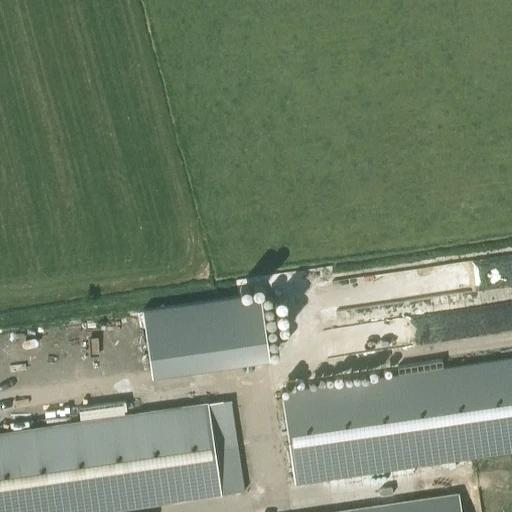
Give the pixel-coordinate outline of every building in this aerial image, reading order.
[(511,254),(316,280),(321,324),(392,315),(389,297),(489,284),(489,280),(511,277),(511,254)] [(259,292),(142,308),(151,376),(268,360),(259,292)] [(511,450),(511,358),(282,393),(295,483),(511,450)] [(207,406),(0,433),(0,511),(106,511),(220,495),(207,406)] [(461,511),(459,493),(327,511),(461,511)]
